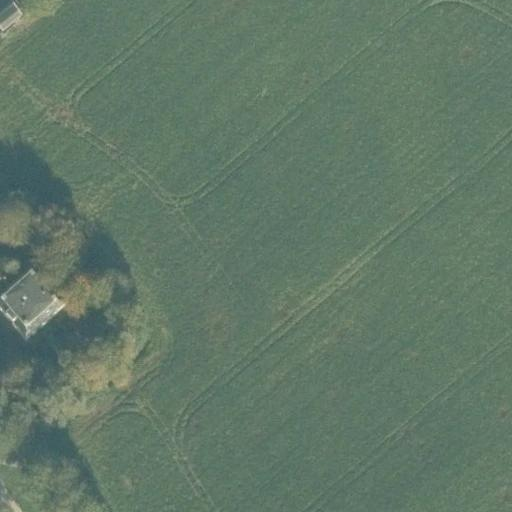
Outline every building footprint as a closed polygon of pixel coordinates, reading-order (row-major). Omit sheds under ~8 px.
[(6,0),(5,0),(0,4),(0,31),(3,35),(22,19),(6,0)] [(8,223),(0,229),(0,245),(16,233),(8,223)] [(0,291),(8,286),(5,283),(10,279),(2,269),(6,265),(0,258),(0,291)] [(34,271),(36,270),(30,262),(21,269),(28,277),(34,271)] [(0,301),(0,312),(27,344),(67,309),(34,271),(28,277),(0,301)]
